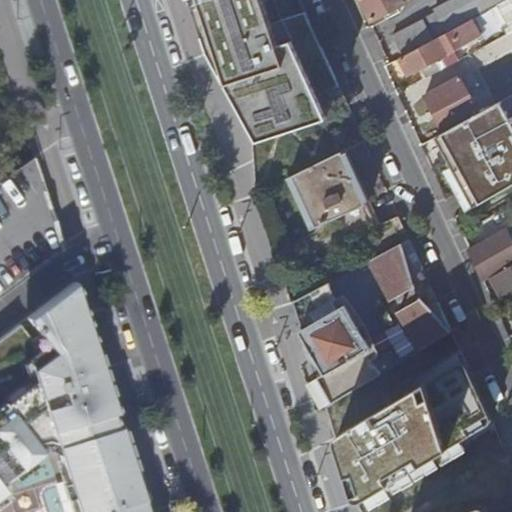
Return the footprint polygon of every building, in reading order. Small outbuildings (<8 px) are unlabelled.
[(193,0),(211,52),(249,123),(338,81),(307,13),(273,25),(264,0),(193,0)] [(360,0),(372,20),(385,13),(398,6),(408,1),(407,0),(360,0)] [(393,35),(403,55),(453,28),(457,25),(471,18),(472,17),(499,2),(503,0),(450,0),(435,9),(436,11),(393,35)] [(511,0),(503,0),(499,2),(511,26),(511,0)] [(398,6),(385,13),(387,18),(400,11),(398,6)] [(482,35),(472,17),(471,18),(457,25),(453,28),(403,55),(400,57),(409,74),(421,67),(426,76),(459,59),(454,49),(482,35)] [(426,95),(445,131),(447,129),(480,112),(460,76),(426,95)] [(511,114),(509,117),(504,109),(446,143),(452,153),(445,157),(464,189),(468,187),(478,204),(511,184),(511,114)] [(378,228),(353,173),(354,172),(345,151),(294,177),(328,252),(378,228)] [(469,248),(483,280),(491,275),(511,262),(511,238),(506,227),(469,248)] [(424,271),(410,240),(370,262),(387,292),(424,271)] [(511,262),(491,275),(502,295),(511,289),(511,262)] [(110,388),(75,280),(28,317),(40,334),(32,339),(20,323),(0,338),(0,494),(5,491),(0,484),(45,449),(59,453),(77,511),(149,511),(149,509),(145,510),(142,498),(145,497),(135,465),(121,423),(117,424),(112,411),(117,410),(110,388)] [(343,315),(332,282),(296,300),(305,327),(310,337),(306,339),(310,354),(317,363),(322,366),(325,365),(328,373),(320,378),(334,403),(340,400),(368,383),(382,375),(360,348),(369,343),(351,310),(343,315)] [(438,302),(404,321),(420,352),(443,339),(452,333),(438,302)] [(465,359),(334,435),(372,500),(503,424),(465,359)]
